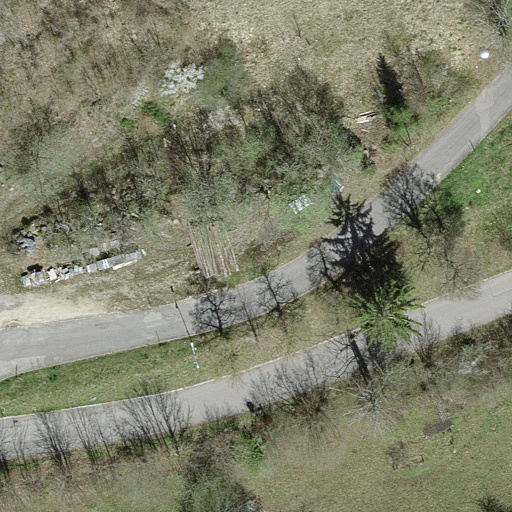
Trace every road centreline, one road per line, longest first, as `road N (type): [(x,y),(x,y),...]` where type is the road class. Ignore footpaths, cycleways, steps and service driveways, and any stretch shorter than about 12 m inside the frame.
road 1 (residential): [(0,353),(213,315),(278,291),(345,253),(511,97)]
road 2 (residential): [(86,426),(229,395),(511,294)]
